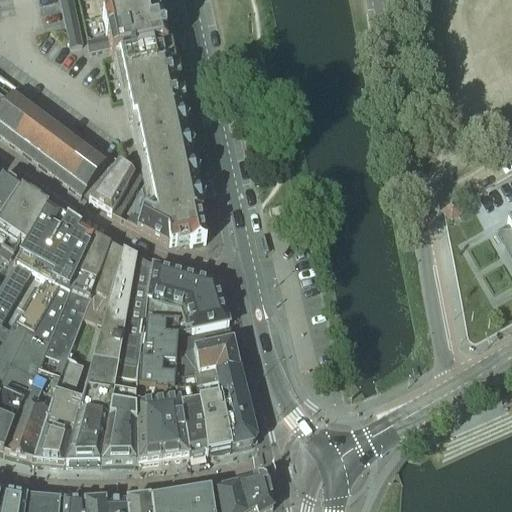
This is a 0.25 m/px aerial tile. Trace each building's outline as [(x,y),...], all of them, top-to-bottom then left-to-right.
[(160,29),(153,0),(104,0),(108,18),(101,20),(106,42),(108,54),(110,64),(117,63),(131,127),(134,126),(148,192),(151,204),(153,215),(155,223),(151,224),(143,219),(140,224),(136,232),(135,234),(168,251),(188,247),(189,252),(205,248),(199,220),(200,220),(200,218),(199,212),(195,193),(160,29)] [(73,11),(71,4),(59,6),(61,14),(73,11)] [(74,19),(73,11),(61,14),(63,22),(74,19)] [(76,27),(74,19),(63,22),(64,30),(76,27)] [(78,35),(76,27),(64,30),(66,37),(78,35)] [(79,43),(78,35),(66,37),(68,45),(79,43)] [(108,54),(106,42),(99,44),(102,55),(108,54)] [(81,51),(79,43),(68,45),(69,53),(81,51)] [(102,55),(99,44),(93,45),(95,57),(102,55)] [(95,57),(93,45),(86,46),(89,58),(95,57)] [(0,142),(81,203),(109,163),(66,131),(16,94),(9,103),(0,115),(0,142)] [(0,115),(9,103),(0,95),(0,115)] [(88,207),(110,221),(110,220),(111,220),(127,192),(132,182),(116,170),(89,206),(88,207)] [(135,178),(129,188),(136,192),(142,182),(135,178)] [(0,224),(20,194),(1,182),(0,183),(0,224)] [(129,188),(123,198),(130,202),(136,192),(129,188)] [(143,205),(151,204),(148,192),(140,194),(143,205)] [(24,250),(47,212),(20,194),(0,224),(0,242),(4,246),(0,252),(0,261),(8,267),(19,248),(24,250)] [(123,198),(118,209),(124,213),(130,202),(123,198)] [(153,215),(151,204),(143,205),(145,217),(153,215)] [(118,209),(111,220),(118,224),(119,223),(124,213),(118,209)] [(270,225),(284,222),(281,210),(268,214),(270,225)] [(0,448),(5,437),(11,435),(69,295),(77,274),(92,241),(47,212),(24,250),(0,290),(0,448)] [(136,232),(140,224),(129,218),(125,226),(136,232)] [(511,225),(506,229),(507,231),(496,237),(511,265),(511,225)] [(88,304),(107,250),(93,242),(92,241),(77,274),(69,295),(88,304)] [(99,331),(121,257),(107,250),(88,304),(80,325),(82,326),(99,331)] [(127,297),(133,264),(121,257),(99,331),(100,332),(81,404),(78,404),(58,471),(66,472),(95,472),(127,297)] [(146,303),(151,273),(149,273),(133,264),(127,297),(146,303)] [(185,312),(193,284),(151,273),(146,303),(145,305),(185,312)] [(185,312),(191,338),(227,331),(215,290),(193,284),(185,312)] [(80,325),(88,304),(69,295),(11,435),(5,437),(0,448),(0,459),(27,467),(64,368),(66,369),(82,326),(80,325)] [(145,305),(146,303),(127,297),(95,472),(131,471),(134,471),(134,412),(134,379),(137,372),(145,305)] [(191,338),(185,312),(145,305),(137,372),(134,379),(134,412),(178,406),(178,399),(175,383),(176,383),(175,373),(177,341),(191,338)] [(214,383),(237,377),(235,369),(228,335),(183,345),(180,347),(179,359),(181,386),(193,383),(198,382),(213,379),(214,383)] [(82,374),(66,369),(64,368),(27,467),(32,469),(58,471),(78,404),(73,402),(82,374)] [(225,428),(249,423),(237,377),(214,383),(213,379),(198,382),(193,383),(196,395),(215,391),(217,402),(219,401),(225,428)] [(202,434),(197,409),(190,410),(188,398),(178,399),(178,406),(187,464),(206,460),(202,434)] [(230,455),(225,428),(219,401),(217,402),(197,406),(197,409),(202,434),(206,460),(230,456),(230,455)] [(134,471),(187,464),(178,406),(134,412),(134,471)] [(230,455),(230,456),(251,450),(254,445),(249,423),(225,428),(230,455)] [(270,511),(264,486),(260,484),(254,483),(250,484),(209,497),(212,511),(270,511)] [(212,511),(209,497),(159,505),(149,506),(149,511),(212,511)] [(26,511),(27,505),(2,500),(0,498),(0,511),(26,511)]
